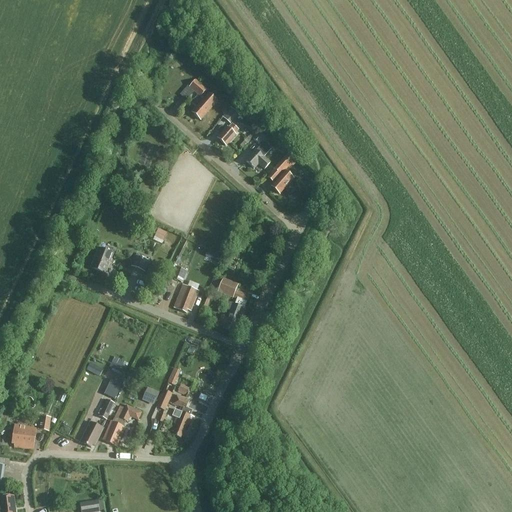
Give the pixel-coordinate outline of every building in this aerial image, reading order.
[(192,114),(200,121),(217,103),(205,92),(207,91),(196,81),(189,88),(204,101),(192,114)] [(241,114),(234,108),(226,117),(232,123),(241,114)] [(234,135),(237,131),(232,126),(228,130),(227,129),(218,140),(225,147),(235,136),(234,135)] [(267,135),(261,130),(253,139),(259,144),(267,135)] [(271,149),(264,143),(247,162),(254,168),(258,164),(264,170),(270,163),(263,158),(271,149)] [(288,154),(274,170),(281,176),(286,171),(292,164),(295,161),(294,160),(293,159),(289,155),(288,154)] [(281,177),(272,188),(279,195),(289,184),(293,180),(286,174),(282,178),(281,177)] [(168,234),(159,229),(155,238),(164,243),(168,234)] [(92,267),(107,272),(113,255),(99,249),(92,267)] [(151,262),(138,256),(133,267),(146,272),(151,262)] [(186,272),(177,268),(173,280),(182,283),(186,272)] [(223,279),(218,292),(233,298),(236,291),(238,285),(223,279)] [(190,286),(199,289),(201,284),(192,281),(190,286)] [(191,313),(198,293),(183,287),(175,310),(187,315),(188,312),(191,313)] [(236,291),(233,298),(236,300),(237,300),(238,298),(247,301),(246,304),(247,304),(250,296),(236,291)] [(237,300),(235,306),(241,308),(244,310),(246,304),(247,301),(238,298),(237,300)] [(222,315),(218,325),(223,327),(222,329),(232,333),(233,330),(237,331),(245,310),(244,310),(241,308),(235,306),(232,305),(227,303),(225,309),(230,311),(227,317),(222,315)] [(96,366),(90,363),(86,370),(93,374),(96,366)] [(115,399),(121,385),(111,381),(105,395),(115,399)] [(191,389),(182,385),(179,392),(188,396),(191,389)] [(154,406),(160,392),(148,387),(142,401),(154,406)] [(166,411),(173,394),(164,390),(157,407),(166,411)] [(177,419),(174,425),(177,426),(176,428),(174,427),(171,432),(174,434),(173,436),(182,440),(183,437),(186,439),(194,418),(191,416),(193,412),(186,409),(189,402),(176,396),(172,405),(182,409),(181,412),(180,412),(176,411),(173,417),(177,419)] [(106,422),(109,416),(114,406),(107,402),(99,419),(106,422)] [(121,407),(117,416),(113,424),(112,423),(103,441),(116,448),(125,429),(123,429),(126,423),(127,424),(130,418),(138,422),(141,414),(127,407),(126,409),(121,407)] [(50,418),(43,416),(41,430),(48,431),(50,418)] [(95,446),(104,429),(90,422),(80,443),(91,448),(92,445),(95,446)] [(34,451),(37,430),(15,427),(13,445),(16,445),(15,448),(34,451)] [(1,511),(16,511),(14,498),(0,500),(1,511)] [(98,500),(80,503),(81,511),(101,511),(100,500),(98,500)]
